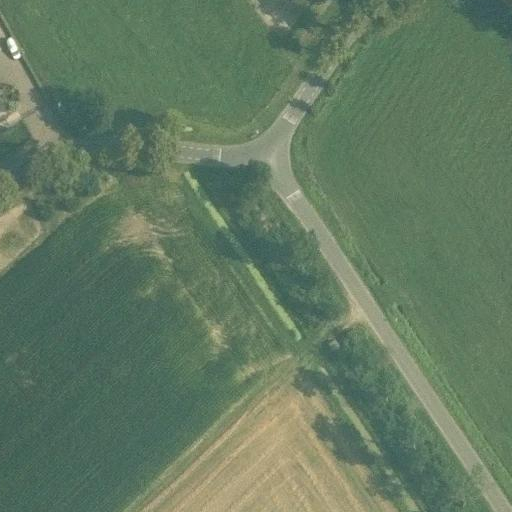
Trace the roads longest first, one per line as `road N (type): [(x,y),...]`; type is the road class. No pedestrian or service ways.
road 1 (unclassified): [(501,511),(269,157)]
road 2 (unclassified): [(269,157),(96,146),(0,181)]
road 3 (unclassified): [(269,157),(369,0)]
